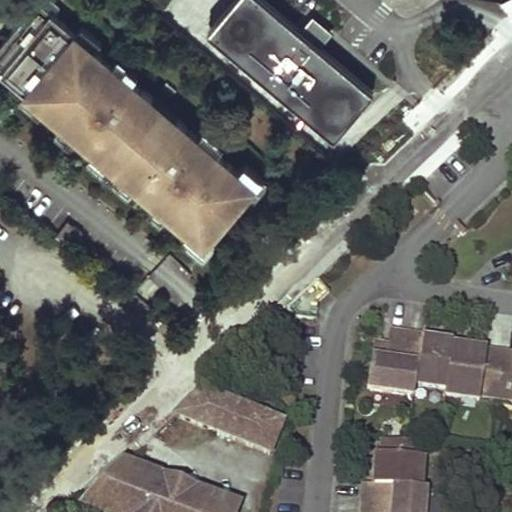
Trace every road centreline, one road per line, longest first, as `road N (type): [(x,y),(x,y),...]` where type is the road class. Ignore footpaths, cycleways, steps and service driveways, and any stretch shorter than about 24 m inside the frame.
road 1 (residential): [(30,511),(227,325),(497,89)]
road 2 (residential): [(391,274),(352,300),(331,340),(318,511)]
road 3 (residential): [(497,89),(496,169),(391,274)]
road 4 (residential): [(511,302),(426,290),(391,274)]
